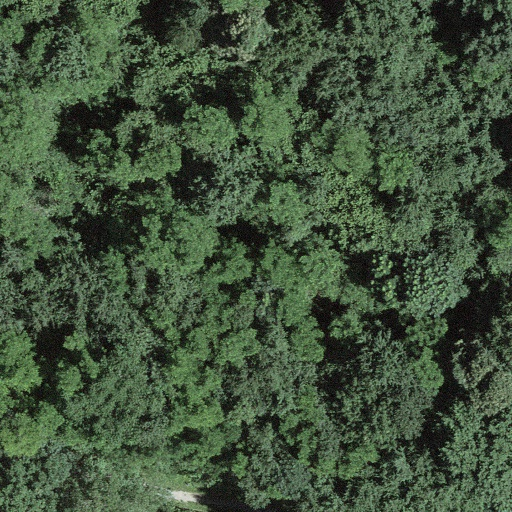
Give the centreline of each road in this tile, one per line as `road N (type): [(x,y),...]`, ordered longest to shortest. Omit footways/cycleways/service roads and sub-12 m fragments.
road 1 (track): [(254,511),(92,481),(0,476)]
road 2 (track): [(178,0),(136,32),(0,56)]
